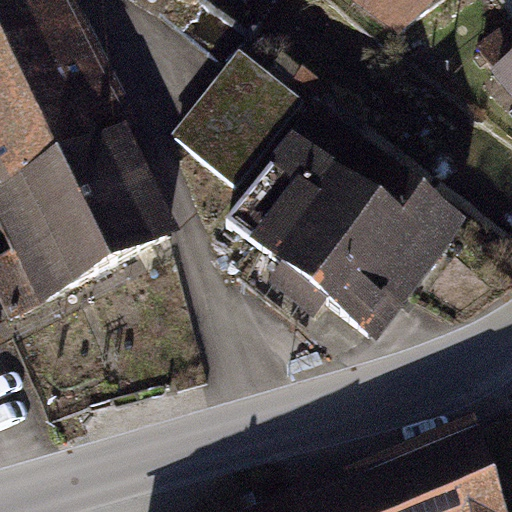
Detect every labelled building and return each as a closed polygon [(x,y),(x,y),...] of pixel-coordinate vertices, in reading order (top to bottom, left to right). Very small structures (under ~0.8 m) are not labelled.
[(86,0),(0,0),(0,203),(1,203),(57,315),(189,249),(137,145),(155,137),(86,0)] [(347,0),(386,59),(475,0),(347,0)] [(314,110),(247,57),(182,140),(248,192),(314,110)] [(511,83),(500,94),(511,107),(511,83)] [(393,351),(482,238),(429,200),(406,226),(332,173),(260,257),(393,351)] [(0,351),(9,347),(0,329),(0,351)] [(511,511),(511,490),(486,428),(284,511),(511,511)]
